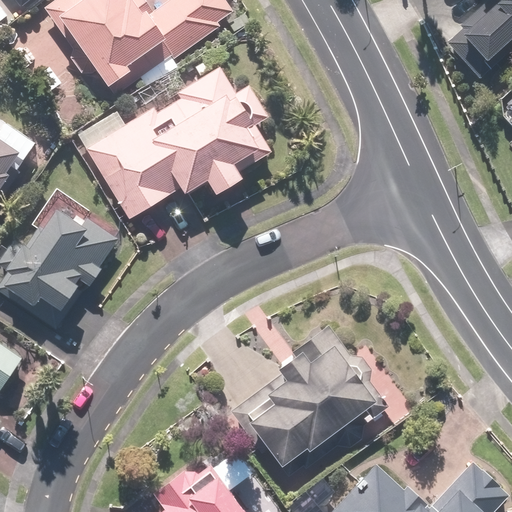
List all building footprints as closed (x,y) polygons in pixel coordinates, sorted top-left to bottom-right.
[(59,0),(51,7),(98,70),(108,63),(123,83),(143,68),(139,63),(182,31),(193,47),(241,12),(231,0),(175,0),(166,7),(160,0),(59,0)] [(511,31),(511,0),(479,0),(483,3),(439,46),(473,82),(494,62),(487,55),(511,31)] [(242,90),(227,64),(90,146),(134,220),(191,186),(194,191),(219,175),(228,191),(256,174),(247,157),(272,142),(261,124),(276,115),(256,81),(242,90)] [(0,198),(35,153),(1,127),(0,129),(0,198)] [(70,202),(66,208),(52,228),(45,223),(33,240),(21,232),(1,260),(15,270),(2,289),(60,328),(93,280),(97,283),(110,264),(107,262),(123,238),(70,202)] [(0,431),(6,423),(0,418),(0,383),(7,388),(28,358),(0,338),(0,329),(3,326),(0,323),(0,431)] [(346,359),(315,327),(267,371),(276,380),(230,422),(286,484),(333,442),(344,455),(391,413),(364,383),(363,369),(356,360),(346,359)] [(490,511),(501,501),(460,463),(418,508),(396,488),(392,492),(365,467),(323,511),(490,511)] [(193,476),(186,467),(127,511),(230,511),(199,472),(193,476)]
